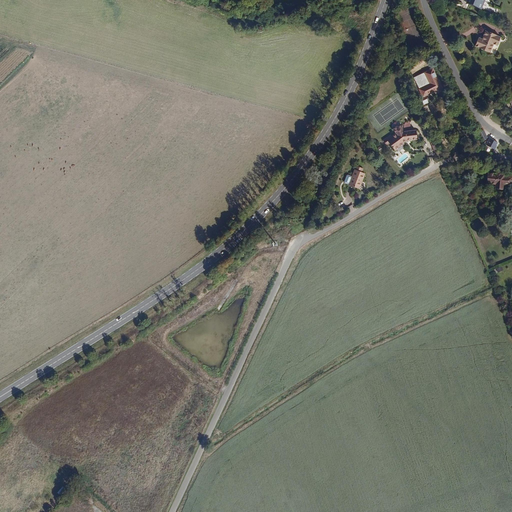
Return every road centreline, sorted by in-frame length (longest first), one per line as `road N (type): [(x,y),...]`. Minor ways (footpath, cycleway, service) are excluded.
road 1 (primary): [(386,0),(329,131),(247,231),(158,300),(0,399)]
road 2 (residential): [(172,511),(295,246),(436,167),(511,155)]
road 3 (track): [(332,126),(0,37)]
road 4 (residential): [(427,0),(480,116),(511,142)]
